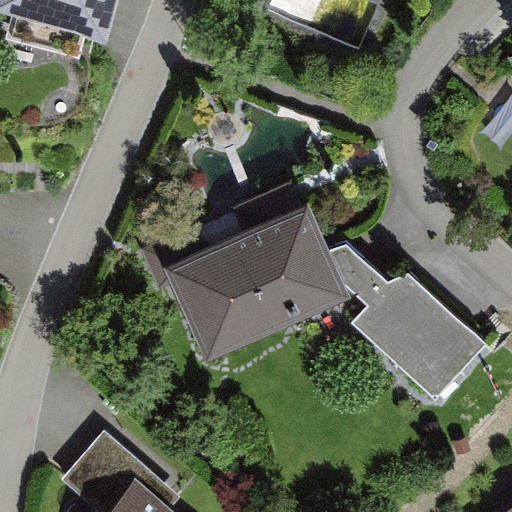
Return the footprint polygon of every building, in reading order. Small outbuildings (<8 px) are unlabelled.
[(123,44),(135,0),(9,0),(4,20),(26,26),(21,42),(90,61),(97,37),(123,44)] [(208,354),(351,291),(349,288),(332,249),(328,239),(308,193),(296,198),(294,193),(286,175),(229,200),(240,225),(165,257),(208,354)] [(347,242),(332,249),(349,288),(369,303),(355,322),(435,394),(483,341),(410,275),(388,280),(364,258),(347,242)] [(58,478),(98,511),(179,511),(170,504),(181,491),(102,425),(58,478)] [(511,511),(511,503),(499,511),(511,511)]
